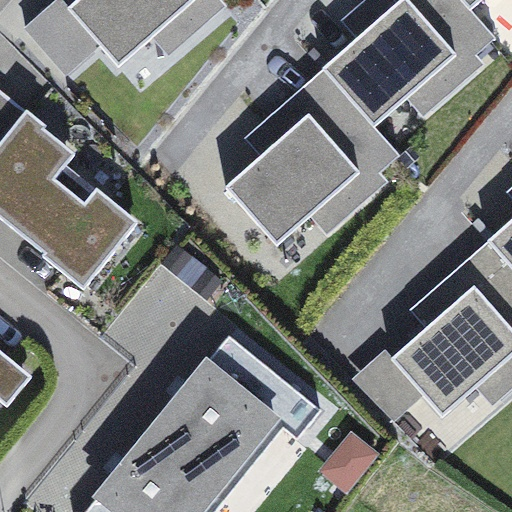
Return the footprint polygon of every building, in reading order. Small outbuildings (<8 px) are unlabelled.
[(199,0),(81,0),(68,12),(100,48),(119,70),(153,40),(199,0)] [(199,0),(153,40),(169,59),(227,9),(219,0),(199,0)] [(327,77),(373,131),(407,101),(468,48),(476,57),(495,41),(470,13),(458,0),(387,0),(395,9),(382,21),(369,7),(349,24),(362,39),(358,42),(323,73),(327,77)] [(382,21),(395,9),(387,0),(367,0),(341,23),(358,42),(362,39),(349,24),(369,7),(382,21)] [(458,0),(470,13),(484,0),(458,0)] [(407,101),(424,120),(485,67),(476,57),(468,48),(407,101)] [(285,139),(299,127),(286,112),(327,77),(323,73),(245,140),(262,160),(266,156),(253,141),(272,124),(285,139)] [(372,166),(380,175),(398,159),(373,131),(327,77),(286,112),(299,127),(285,139),(272,124),(253,141),(266,156),(262,160),(226,190),(277,248),(311,219),(372,166)] [(70,164),(23,125),(29,117),(0,92),(0,222),(84,291),(138,226),(97,192),(85,207),(54,183),(70,164)] [(70,164),(75,158),(29,117),(23,125),(70,164)] [(311,219),(327,238),(388,184),(380,175),(372,166),(311,219)] [(492,248),(511,271),(511,223),(488,244),(492,248)] [(451,310),(465,298),(452,283),(492,248),(488,244),(410,312),(427,331),(431,327),(418,313),(438,295),(451,310)] [(179,248),(165,266),(206,298),(220,280),(179,248)] [(511,359),(511,271),(492,248),(452,283),(465,298),(451,310),(438,295),(418,313),(431,327),(427,331),(392,362),(423,397),(443,420),(476,391),(511,359)] [(298,443),(321,413),(229,339),(186,392),(124,468),(88,511),(212,511),(280,429),(298,443)] [(0,403),(8,410),(32,380),(0,354),(0,403)] [(394,423),(423,397),(392,362),(386,355),(357,380),(394,423)] [(511,359),(476,391),(493,409),(511,392),(511,359)] [(375,458),(352,439),(323,473),(347,492),(375,458)]
